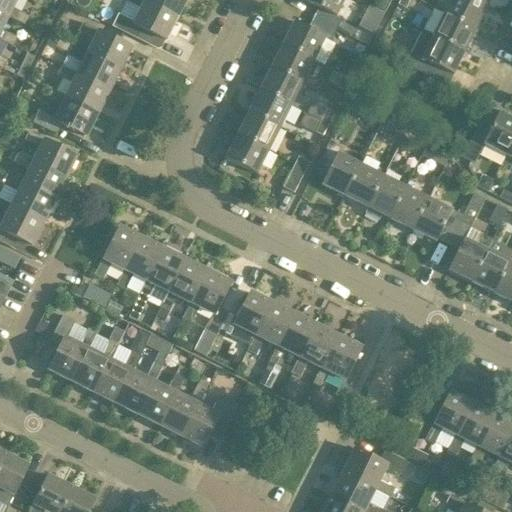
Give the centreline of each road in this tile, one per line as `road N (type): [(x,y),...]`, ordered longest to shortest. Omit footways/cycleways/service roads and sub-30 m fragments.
road 1 (tertiary): [(511,355),(208,203),(184,147),(253,0)]
road 2 (residential): [(214,511),(0,401)]
road 3 (residential): [(0,393),(57,275)]
